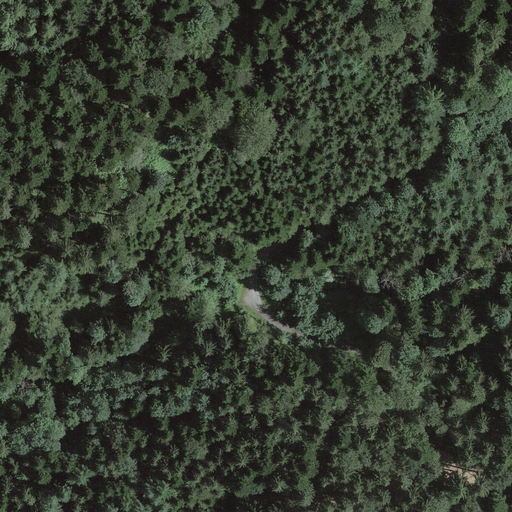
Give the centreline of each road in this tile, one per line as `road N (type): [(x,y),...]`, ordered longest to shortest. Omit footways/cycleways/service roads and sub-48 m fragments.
road 1 (track): [(511,399),(281,329),(256,301),(254,274),(270,247),(423,159)]
road 2 (track): [(423,159),(447,132),(440,52),(447,0)]
road 3 (track): [(397,292),(351,280),(253,283)]
